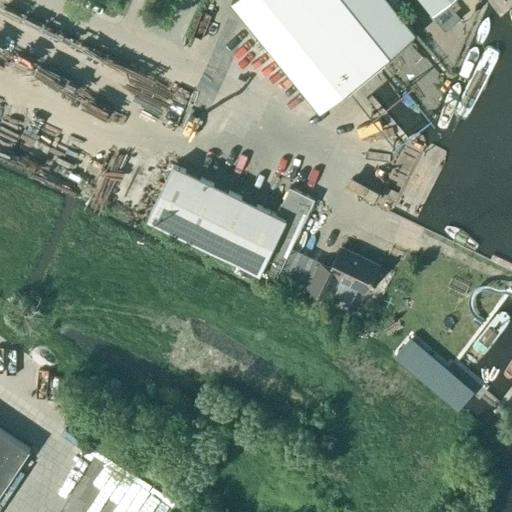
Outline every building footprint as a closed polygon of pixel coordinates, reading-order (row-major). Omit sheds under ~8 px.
[(388,0),(231,0),(321,109),(415,33),(388,0)] [(424,0),(438,17),(441,19),(443,20),(447,21),(449,21),(452,22),(453,22),(456,21),(459,21),(461,20),(465,18),(467,17),(469,14),(471,13),(472,11),(474,8),(475,5),(476,3),(476,1),(476,0),(424,0)] [(232,50),(231,75),(264,75),(264,50),(232,50)] [(174,164),(148,218),(276,279),(315,198),(290,186),(277,213),(174,164)] [(319,262),(308,286),(312,288),(306,300),(321,307),(327,296),(329,297),(338,279),(366,292),(379,265),(341,246),(331,267),(319,262)] [(435,373),(424,363),(425,361),(410,348),(401,358),(428,381),(435,373)] [(0,511),(0,493),(30,449),(0,428),(0,511)]
